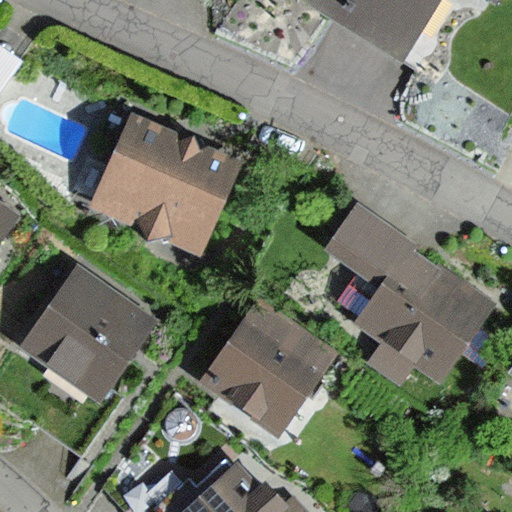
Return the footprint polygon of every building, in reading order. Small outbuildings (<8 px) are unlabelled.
[(421,0),(305,0),(390,52),(421,0)] [(0,82),(16,60),(0,49),(0,82)] [(234,160),(123,110),(81,203),(192,253),(234,160)] [(416,242),(350,196),(315,248),(371,287),(348,321),(377,341),(365,359),(393,379),(406,361),(434,380),(488,302),(411,249),(416,242)] [(0,232),(14,212),(0,202),(0,232)] [(155,319),(75,260),(12,345),(92,404),(155,319)] [(329,349),(252,295),(191,381),(268,435),(329,349)] [(511,356),(501,371),(511,375),(511,356)] [(279,505),(231,454),(169,511),(299,511),(286,498),(279,505)]
